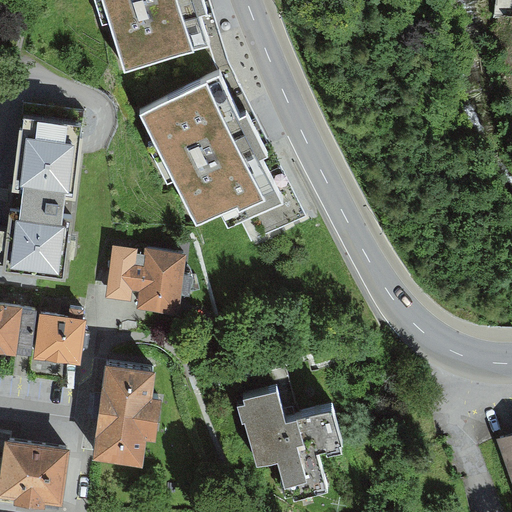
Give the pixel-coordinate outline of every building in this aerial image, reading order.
[(205,14),(200,0),(107,0),(122,42),(205,14)] [(280,203),(215,74),(142,110),(207,239),(280,203)] [(0,263),(0,265),(63,274),(85,110),(22,102),(0,263)] [(127,284),(140,285),(138,302),(175,307),(183,250),(145,245),(143,264),(130,262),(127,284)] [(0,352),(16,355),(23,307),(0,303),(0,352)] [(84,309),(70,307),(69,317),(38,313),(32,358),(81,365),(87,319),(82,318),(84,309)] [(143,429),(152,430),(157,393),(148,392),(152,365),(106,359),(94,449),(140,455),(143,429)] [(251,418),(246,419),(258,462),(278,457),(284,476),(289,475),(295,497),(328,488),(318,450),(327,447),(326,445),(343,440),(334,404),(287,417),(279,387),(245,396),(251,418)] [(511,429),(499,434),(511,470),(511,429)] [(65,444),(1,436),(0,441),(0,486),(17,489),(16,494),(41,498),(42,492),(58,494),(65,444)]
